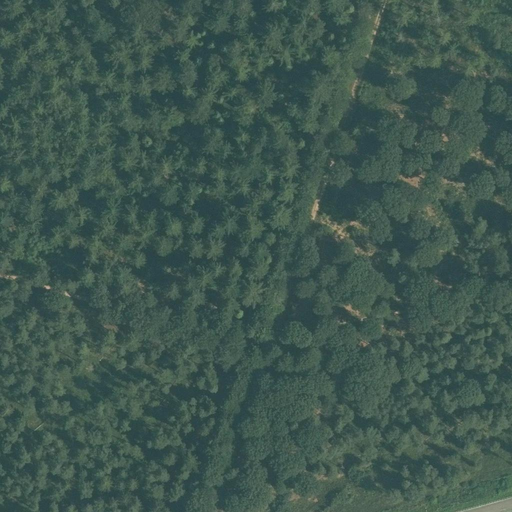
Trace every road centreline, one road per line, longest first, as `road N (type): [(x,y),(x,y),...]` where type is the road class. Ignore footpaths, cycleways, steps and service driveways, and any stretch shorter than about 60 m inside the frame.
road 1 (track): [(382,0),(266,343)]
road 2 (track): [(0,273),(266,343)]
road 3 (track): [(266,343),(511,278)]
road 4 (track): [(266,343),(211,511)]
